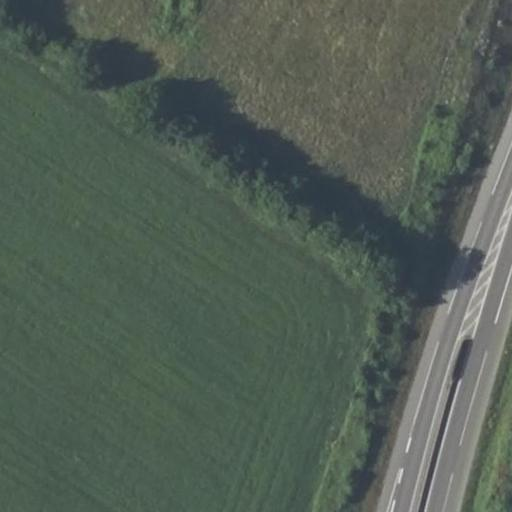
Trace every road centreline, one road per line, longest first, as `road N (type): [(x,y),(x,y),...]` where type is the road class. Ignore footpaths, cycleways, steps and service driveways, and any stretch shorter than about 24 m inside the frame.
road 1 (primary): [(511,169),(429,403),(402,511)]
road 2 (primary): [(435,511),(511,243)]
